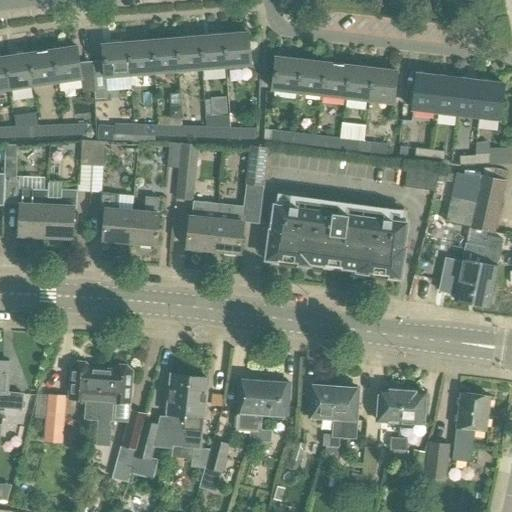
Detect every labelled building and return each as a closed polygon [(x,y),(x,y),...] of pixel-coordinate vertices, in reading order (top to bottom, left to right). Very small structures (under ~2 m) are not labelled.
[(224,37),(226,68),(249,66),(247,35),(224,37)] [(199,39),(202,70),(226,68),(224,37),(199,39)] [(199,39),(175,41),(178,72),(202,70),(199,39)] [(175,41),(152,43),(155,74),(178,72),(175,41)] [(128,45),(131,76),(155,74),(152,43),(128,45)] [(105,78),(131,76),(128,45),(103,47),(104,62),(105,78)] [(57,84),(80,80),(76,49),(53,53),(57,84)] [(30,56),(34,87),(57,84),(53,53),(30,56)] [(34,87),(30,56),(6,59),(11,90),(34,87)] [(272,90),(299,93),(303,62),(276,58),(272,90)] [(0,60),(0,91),(11,90),(6,59),(0,60)] [(303,62),(299,93),(323,96),(327,65),(303,62)] [(351,68),(327,65),(323,96),(347,99),(351,68)] [(347,99),(371,102),(375,71),(351,68),(347,99)] [(375,71),(371,102),(393,105),(397,73),(375,71)] [(412,111),(435,114),(439,78),(417,75),(412,111)] [(106,92),(105,78),(93,79),(94,94),(94,101),(107,100),(106,92)] [(435,114),(458,116),(462,81),(439,78),(435,114)] [(82,96),(94,94),(93,79),(80,80),(82,96)] [(462,81),(458,116),(478,119),(483,84),(462,81)] [(483,84),(478,119),(499,122),(503,86),(483,84)] [(68,125),(68,136),(89,135),(88,124),(68,125)] [(115,142),(137,143),(135,125),(115,124),(115,135),(115,142)] [(160,126),(160,125),(135,125),(137,143),(155,144),(155,137),(159,137),(160,126)] [(20,127),(20,138),(40,137),(39,126),(20,127)] [(44,126),(44,137),(63,136),(63,126),(44,126)] [(183,137),(183,127),(163,126),(163,137),(183,137)] [(0,127),(0,138),(16,138),(16,127),(0,127)] [(187,137),(207,138),(207,127),(187,127),(187,137)] [(231,128),(217,127),(211,127),(211,138),(231,138),(231,128)] [(235,139),(254,139),(255,128),(235,128),(235,139)] [(274,130),(272,141),(292,144),(293,133),(274,130)] [(296,144),(316,147),(317,136),(297,133),(296,144)] [(320,147),(339,150),(341,139),(321,137),(320,147)] [(343,150),(363,153),(364,142),(345,139),(343,150)] [(81,165),(92,166),(93,141),(82,141),(81,165)] [(93,141),(92,166),(104,167),(106,142),(93,141)] [(364,142),(363,153),(386,156),(387,145),(364,142)] [(167,168),(178,170),(181,145),(170,144),(167,168)] [(5,145),(4,178),(16,178),(17,146),(17,145),(5,145)] [(198,146),(181,145),(178,170),(178,178),(195,180),(198,146)] [(269,148),(250,148),(245,185),(264,187),(269,148)] [(430,158),(431,150),(416,148),(415,157),(430,158)] [(446,151),(431,150),(430,158),(445,160),(446,151)] [(475,164),(490,164),(490,155),(475,156),(475,164)] [(460,165),(475,164),(475,156),(459,156),(460,165)] [(404,188),(434,192),(439,172),(407,168),(404,188)] [(477,195),(501,201),(505,181),(482,176),(481,177),(458,172),(451,201),(475,207),(477,195)] [(46,207),(47,200),(47,192),(21,191),(19,238),(45,239),(46,207)] [(46,207),(45,239),(71,240),(73,210),(76,210),(77,191),(75,191),(75,192),(61,191),(61,200),(47,200),(46,207)] [(103,242),(129,244),(132,213),(118,211),(119,196),(100,194),(99,211),(105,212),(103,242)] [(498,212),(501,201),(477,195),(475,207),(474,207),(498,212)] [(132,213),(129,244),(156,247),(159,215),(157,215),(158,200),(144,199),(143,214),(132,213)] [(470,228),(472,218),(474,207),(475,207),(451,201),(446,222),(470,228)] [(188,250),(213,253),(218,206),(193,203),(192,218),(188,250)] [(218,206),(213,253),(239,256),(243,224),(241,223),(243,209),(218,206)] [(270,231),(267,254),(278,255),(277,262),(298,264),(299,254),(309,256),(308,266),(309,266),(309,264),(325,266),(342,269),(342,268),(357,270),(357,272),(358,272),(360,262),(370,264),(368,274),(389,277),(390,270),(401,271),(404,249),(403,249),(406,224),(274,206),(271,231),(270,231)] [(498,212),(474,207),(472,218),(496,223),(498,212)] [(493,234),(496,223),(472,218),(470,228),(469,229),(493,234)] [(474,282),(470,303),(489,307),(490,305),(493,306),(496,293),(492,293),(497,270),(499,257),(502,242),(487,238),(484,249),(483,253),(482,253),(481,258),(472,256),(470,269),(478,271),(476,283),(474,282)] [(464,250),(454,300),(470,303),(474,282),(476,283),(478,271),(470,269),(472,256),(481,258),(482,253),(483,253),(484,249),(466,245),(465,250),(464,250)] [(10,363),(0,361),(0,409),(22,411),(23,394),(7,393),(10,363)] [(85,420),(98,421),(102,370),(90,369),(85,364),(78,364),(72,368),(70,398),(87,399),(85,420)] [(102,370),(98,421),(96,446),(110,447),(113,401),(129,402),(131,372),(126,368),(120,367),(113,371),(102,370)] [(169,429),(185,430),(190,377),(187,377),(184,373),(177,373),(176,376),(171,375),(167,415),(168,415),(167,429),(169,429)] [(183,447),(182,459),(192,460),(193,448),(199,449),(201,432),(202,432),(204,418),(205,418),(208,378),(204,378),(202,375),(195,374),(192,377),(190,377),(185,430),(183,447)] [(249,441),(262,442),(262,437),(260,437),(260,431),(261,414),(264,382),(252,381),(252,378),(240,377),(236,431),(250,432),(249,441)] [(264,382),(261,414),(285,415),(287,381),(276,380),(276,383),(264,382)] [(310,417),(332,419),(334,387),(327,387),(327,384),(317,383),(315,386),(312,386),(310,417)] [(334,387),(332,419),(330,436),(338,437),(356,438),(359,389),(355,389),(353,385),(344,385),(344,388),(334,387)] [(378,421),(400,422),(403,389),(393,388),(390,391),(380,391),(378,421)] [(403,389),(400,422),(424,424),(426,394),(415,393),(412,390),(403,389)] [(65,395),(48,393),(44,441),(61,442),(65,395)] [(453,460),(471,462),(475,430),(486,431),(491,397),(462,393),(453,460)] [(121,447),(124,448),(120,465),(131,469),(134,456),(144,421),(145,416),(130,412),(121,447)] [(150,460),(159,426),(144,421),(134,456),(150,460)] [(373,463),(375,428),(361,428),(360,462),(373,463)] [(262,437),(262,442),(271,442),(272,432),(260,431),(260,437),(262,437)] [(322,446),(329,447),(330,436),(322,436),(322,446)] [(330,436),(329,447),(337,447),(338,437),(330,436)] [(389,451),(394,451),(398,452),(399,440),(390,439),(389,451)] [(407,440),(399,440),(398,452),(406,452),(407,452),(407,440)] [(227,445),(212,441),(205,468),(220,472),(227,445)] [(307,446),(296,442),(293,451),(289,449),(287,457),(302,462),(307,446)] [(425,479),(448,482),(452,446),(429,444),(425,479)] [(172,446),(171,458),(173,458),(182,459),(183,447),(172,446)] [(409,470),(419,472),(424,453),(414,450),(409,470)] [(398,452),(394,451),(393,462),(405,463),(406,452),(398,452)] [(370,487),(371,464),(357,464),(356,486),(370,487)] [(199,487),(215,491),(220,472),(205,468),(199,487)] [(0,503),(6,504),(11,488),(0,486),(0,503)] [(304,502),(303,511),(325,511),(326,504),(304,502)]
